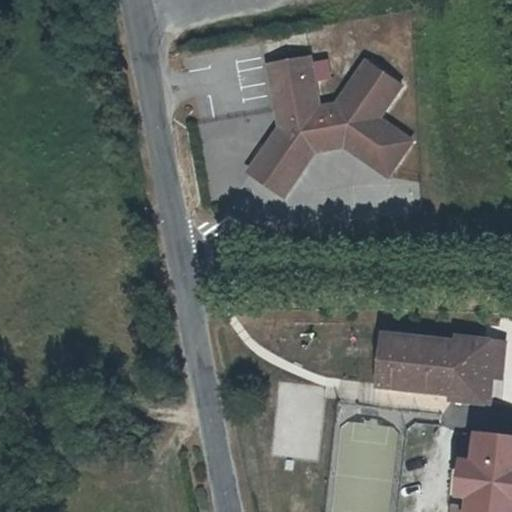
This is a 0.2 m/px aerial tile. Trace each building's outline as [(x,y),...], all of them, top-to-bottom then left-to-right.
[(282,123),(272,136),(300,155),(310,142),(343,136),(344,141),(388,174),(413,139),(385,119),(381,119),(380,112),(384,112),(404,83),(370,59),(340,101),(322,104),(315,59),(273,66),(279,108),(282,123)] [(316,147),(344,141),(343,136),(310,142),(300,155),(272,136),(253,162),(255,170),(279,188),(288,186),(316,147)] [(477,376),(490,377),(493,344),(454,339),(453,345),(380,338),(375,387),(449,395),(449,401),(481,404),(482,385),(476,384),(477,376)] [(493,344),(490,377),(499,378),(503,345),(493,344)] [(456,467),(473,469),(476,437),(459,436),(456,467)] [(511,511),(511,441),(483,438),(476,437),(473,469),(468,511),(511,511)]
